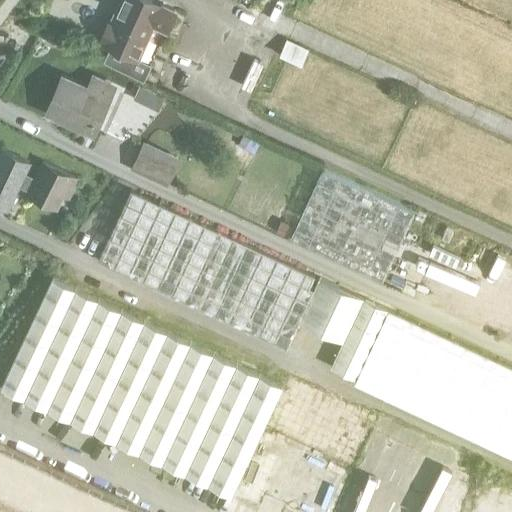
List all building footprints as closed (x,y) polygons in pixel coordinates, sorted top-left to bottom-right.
[(175,9),(155,0),(120,0),(111,21),(109,20),(109,21),(111,22),(103,38),(101,37),(101,39),(151,61),(175,9)] [(288,37),(283,51),(304,58),(309,45),(288,37)] [(51,109),(92,126),(109,86),(95,79),(90,90),(64,79),(51,109)] [(140,83),(133,97),(159,109),(165,94),(140,83)] [(143,139),(134,157),(129,168),(166,186),(180,157),(143,139)] [(0,151),(0,204),(8,208),(19,184),(29,189),(28,191),(57,205),(64,190),(71,193),(78,177),(44,160),(36,177),(25,171),(30,160),(2,147),(0,151)] [(281,218),(276,230),(292,237),(291,238),(310,247),(376,278),(382,280),(414,210),(324,168),(297,226),(281,218)] [(320,277),(317,276),(135,192),(104,260),(289,346),(300,322),(319,278),(320,277)] [(52,277),(1,386),(231,494),(282,384),(52,277)] [(345,337),(363,298),(319,278),(300,322),(343,342),(345,337)] [(360,374),(388,310),(363,298),(345,337),(343,342),(334,362),(360,374)] [(511,367),(388,310),(360,374),(357,379),(511,451),(511,367)] [(234,495),(232,499),(260,511),(511,511),(511,473),(292,371),(234,495)]
